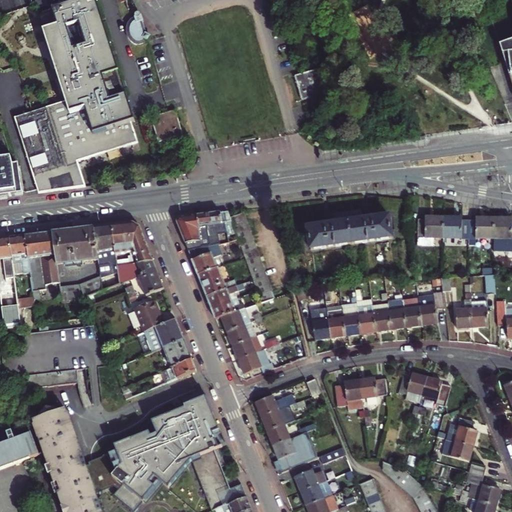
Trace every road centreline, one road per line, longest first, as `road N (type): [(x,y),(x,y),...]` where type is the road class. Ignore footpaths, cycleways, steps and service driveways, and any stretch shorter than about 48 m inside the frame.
road 1 (primary): [(498,145),(147,191)]
road 2 (residential): [(469,358),(356,359),(227,400)]
road 3 (primary): [(152,206),(383,173)]
road 4 (residential): [(227,400),(152,206)]
road 5 (primary): [(0,225),(152,206)]
road 6 (primary): [(147,191),(0,211)]
road 7 (tertiary): [(383,173),(511,196)]
road 8 (primary): [(383,173),(511,161)]
road 9 (residential): [(272,511),(227,400)]
